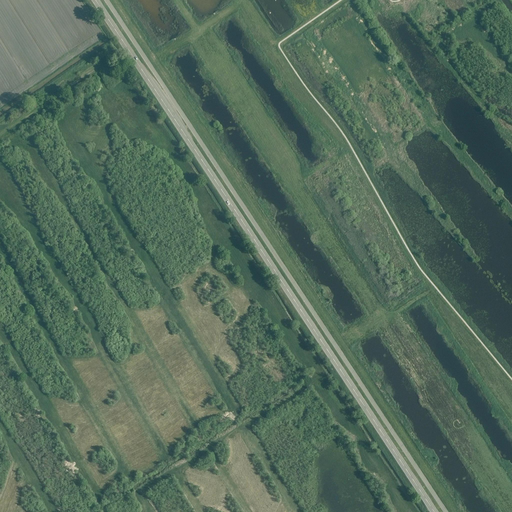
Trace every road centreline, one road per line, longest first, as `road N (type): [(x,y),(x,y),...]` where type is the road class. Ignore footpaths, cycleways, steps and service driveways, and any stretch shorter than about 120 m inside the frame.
road 1 (unclassified): [(445,511),(106,0)]
road 2 (secondary): [(433,511),(95,0)]
